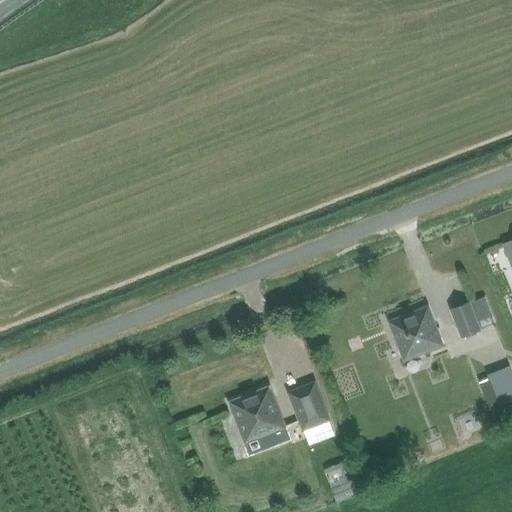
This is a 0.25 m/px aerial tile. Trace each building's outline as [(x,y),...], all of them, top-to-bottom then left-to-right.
[(451,310),(461,336),(479,329),(469,303),(451,310)] [(388,322),(404,361),(443,346),(428,306),(388,322)] [(314,383),(288,393),(302,429),(329,419),(314,383)] [(229,403),(245,442),(284,427),(269,387),(229,403)] [(339,464),(346,481),(353,479),(347,461),(339,464)]
